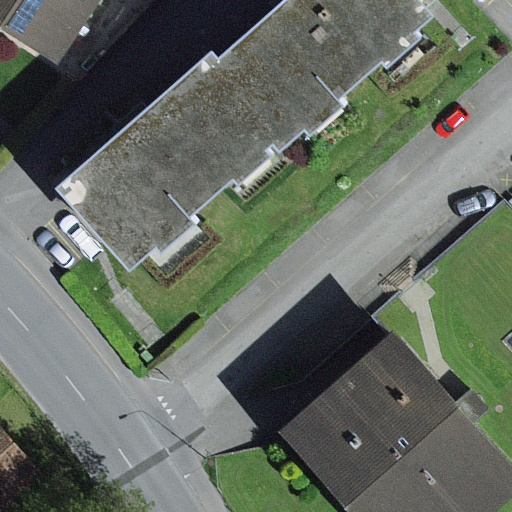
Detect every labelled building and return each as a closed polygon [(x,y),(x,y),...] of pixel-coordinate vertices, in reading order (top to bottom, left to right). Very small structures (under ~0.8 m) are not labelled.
[(93,0),(0,0),(0,40),(53,71),(93,0)] [(428,0),(299,0),(221,67),(298,156),(451,26),(428,0)] [(221,67),(65,200),(142,289),(298,156),(221,67)] [(379,343),(264,435),(326,511),(478,511),(501,494),(379,343)] [(0,432),(0,506),(37,477),(0,432)]
